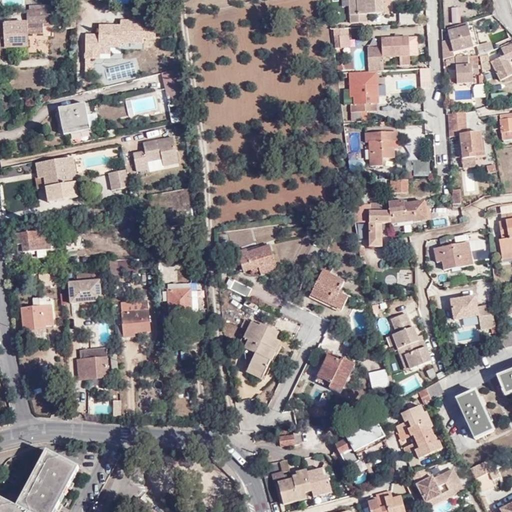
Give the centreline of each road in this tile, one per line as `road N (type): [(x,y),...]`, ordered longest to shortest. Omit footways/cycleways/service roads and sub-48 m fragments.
road 1 (track): [(228,449),(180,0)]
road 2 (residential): [(29,432),(214,441),(242,462),(261,511)]
road 3 (unknown): [(228,449),(271,416),(313,324),(282,308)]
